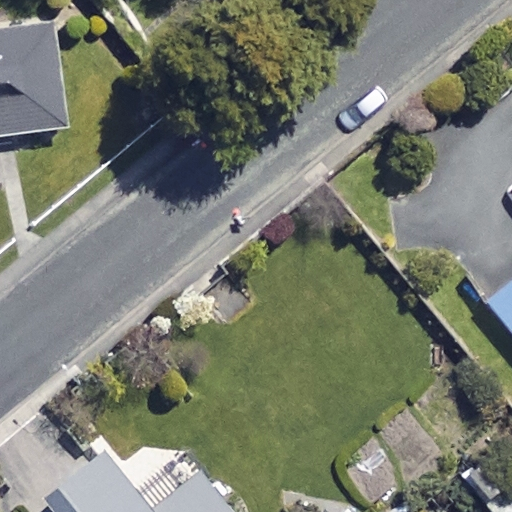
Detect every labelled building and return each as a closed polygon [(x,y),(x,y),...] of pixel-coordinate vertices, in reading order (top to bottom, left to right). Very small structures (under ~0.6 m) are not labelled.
[(313,0),(274,0),(291,19),(313,0)] [(46,25),(0,30),(0,135),(59,128),(46,25)] [(511,270),(475,298),(511,347),(511,270)] [(144,511),(136,511),(93,457),(24,511),(217,511),(189,476),(144,511)] [(511,511),(511,482),(507,476),(475,499),(484,511),(511,511)] [(355,511),(349,503),(335,511),(355,511)]
